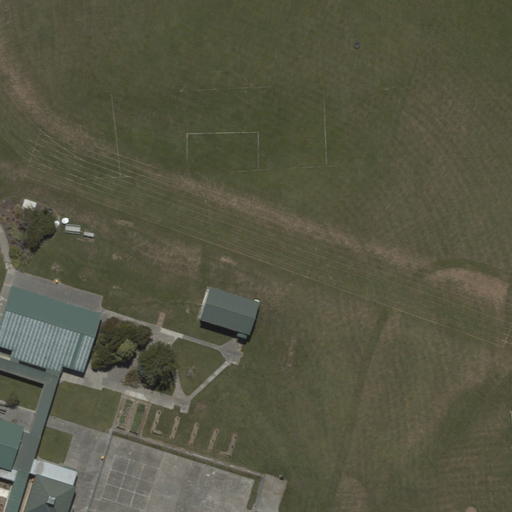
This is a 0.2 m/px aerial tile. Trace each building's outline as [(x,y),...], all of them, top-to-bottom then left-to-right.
[(95,309),(7,282),(0,302),(0,353),(74,376),(95,309)] [(257,298),(208,283),(198,315),(247,330),(257,298)] [(263,371),(232,361),(216,411),(248,421),(263,371)] [(204,463),(217,421),(96,383),(83,425),(204,463)] [(36,427),(0,415),(0,460),(24,468),(36,427)] [(65,511),(75,484),(30,470),(16,511),(65,511)]
